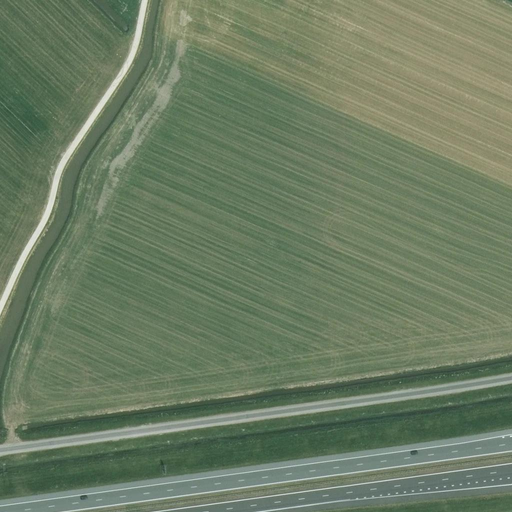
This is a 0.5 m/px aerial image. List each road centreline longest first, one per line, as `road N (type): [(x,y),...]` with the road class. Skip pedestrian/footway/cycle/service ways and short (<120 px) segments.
road 1 (tertiary): [(0,450),(511,377)]
road 2 (motorway): [(511,444),(9,511)]
road 3 (track): [(0,308),(43,222),(60,166),(133,51),(144,0)]
road 4 (motorway): [(209,511),(511,470)]
